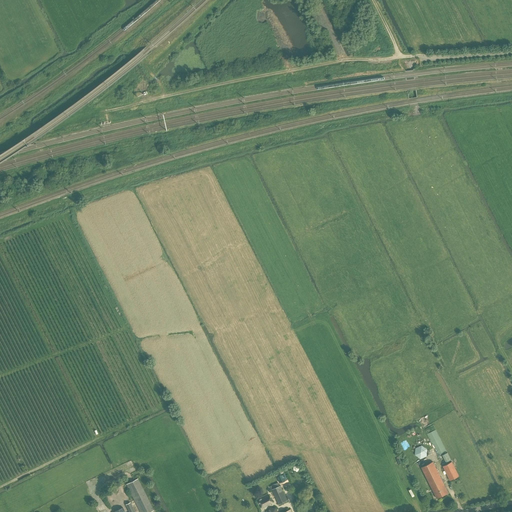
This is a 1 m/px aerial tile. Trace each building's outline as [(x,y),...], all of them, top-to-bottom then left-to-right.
[(437,429),(428,433),(438,456),(447,453),(437,429)] [(415,457),(427,457),(427,447),(416,446),(415,457)] [(446,462),(451,460),(447,453),(442,455),(446,462)] [(437,499),(448,493),(433,462),(421,468),(437,499)] [(450,481),(459,476),(452,462),(443,466),(450,481)] [(285,480),(288,479),(285,472),(276,476),(279,483),(285,481),(285,480)] [(149,511),(154,510),(138,478),(127,484),(134,500),(137,504),(140,511),(149,511)] [(279,505),(287,501),(281,486),(280,486),(272,490),(279,505)] [(262,508),(273,503),(269,495),(259,500),(262,508)] [(135,511),(132,506),(137,504),(134,500),(126,504),(129,511),(135,511)]
